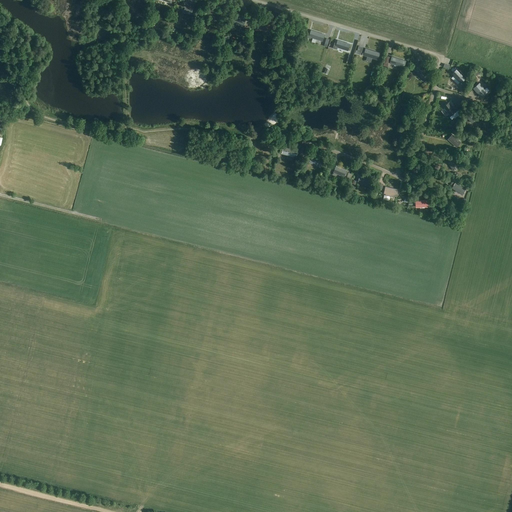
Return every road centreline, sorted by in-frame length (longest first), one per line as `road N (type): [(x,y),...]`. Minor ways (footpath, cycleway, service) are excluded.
road 1 (track): [(279,138),(93,128),(38,114),(26,102),(0,16)]
road 2 (residential): [(434,88),(408,180),(279,138)]
road 3 (residential): [(251,0),(411,48)]
